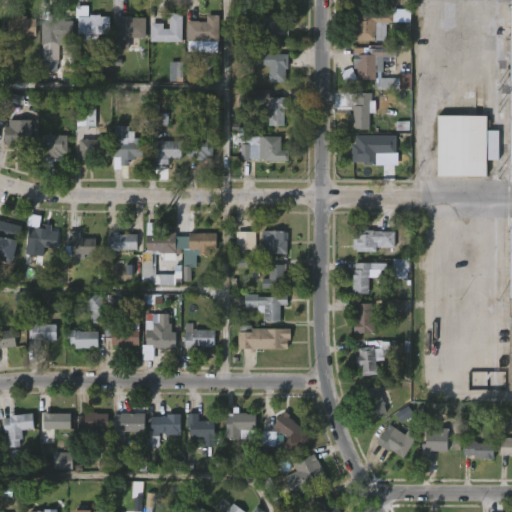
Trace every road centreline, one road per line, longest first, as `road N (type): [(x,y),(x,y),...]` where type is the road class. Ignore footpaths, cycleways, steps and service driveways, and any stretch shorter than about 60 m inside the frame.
road 1 (residential): [(381,511),(337,415),(322,353),(323,0)]
road 2 (residential): [(0,384),(328,383)]
road 3 (residential): [(0,183),(111,197),(322,198)]
road 4 (residential): [(322,198),(511,199)]
road 5 (residential): [(373,495),(511,494)]
